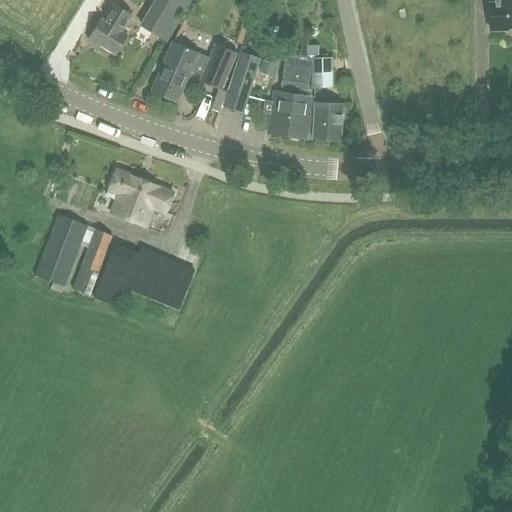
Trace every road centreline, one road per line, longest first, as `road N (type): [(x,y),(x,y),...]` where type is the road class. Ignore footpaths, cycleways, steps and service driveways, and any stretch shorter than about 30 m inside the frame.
road 1 (tertiary): [(379,170),(292,166),(188,143),(44,93),(0,65)]
road 2 (residential): [(379,170),(341,0)]
road 3 (tertiary): [(379,170),(511,168)]
